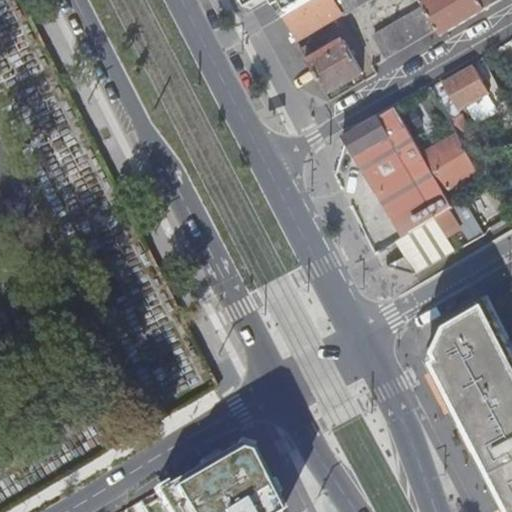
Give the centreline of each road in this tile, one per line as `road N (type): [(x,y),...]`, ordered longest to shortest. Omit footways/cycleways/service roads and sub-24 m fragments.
road 1 (primary): [(79,0),(279,389)]
road 2 (residential): [(511,20),(264,162)]
road 3 (residential): [(68,511),(279,389)]
road 4 (primary): [(359,340),(264,162)]
road 5 (primary): [(437,511),(359,340)]
road 6 (primary): [(264,162),(181,0)]
road 7 (residential): [(511,242),(390,313),(359,340)]
road 8 (primary): [(279,389),(355,511)]
